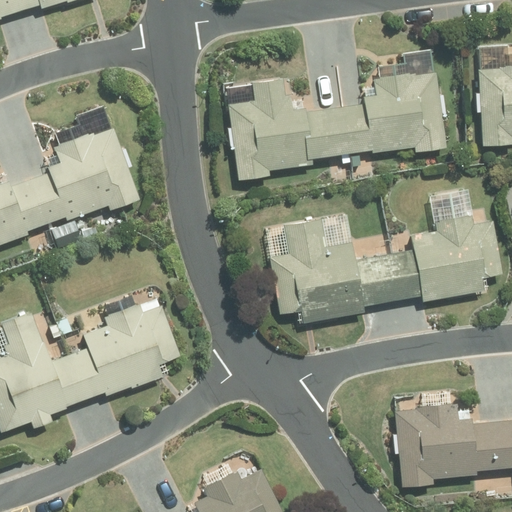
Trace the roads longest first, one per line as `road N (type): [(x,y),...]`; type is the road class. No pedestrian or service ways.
road 1 (residential): [(166,40),(194,228),(215,293),(266,380)]
road 2 (residential): [(0,497),(71,472),(204,399),(266,380)]
road 3 (residential): [(266,380),(511,337)]
road 4 (residential): [(166,40),(222,19),(344,0)]
road 5 (residential): [(0,86),(166,40)]
road 6 (residential): [(266,380),(366,511)]
